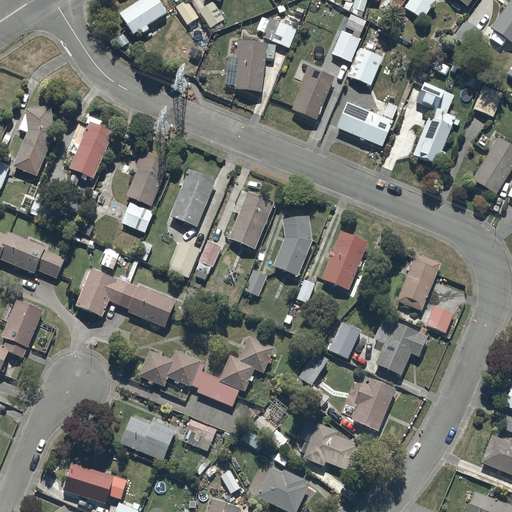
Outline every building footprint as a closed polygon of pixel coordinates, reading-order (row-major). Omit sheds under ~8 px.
[(156,0),(146,0),(119,18),(133,39),(140,34),(142,38),(148,34),(146,31),(167,17),(156,0)] [(379,4),(379,0),(355,0),(352,12),(364,15),(367,2),(379,4)] [(436,0),(410,0),(404,11),(423,23),(437,1),(436,0)] [(450,0),(467,12),(475,0),(450,0)] [(511,1),(491,32),(495,35),(489,42),(502,51),(507,45),(511,48),(511,1)] [(176,11),(186,29),(199,21),(188,3),(176,11)] [(213,5),(198,14),(210,33),(213,30),(214,32),(223,26),(222,24),(224,23),(223,22),(224,21),(217,10),(216,10),(213,5)] [(341,33),(331,57),(351,66),(363,37),(362,36),(367,24),(351,17),(345,31),(354,35),(353,38),(341,33)] [(482,36),(464,23),(452,40),(470,53),(482,36)] [(278,25),(270,45),(289,52),(297,32),(278,25)] [(237,63),(234,94),(262,97),(266,57),(273,58),(274,50),(237,45),(235,63),(237,63)] [(360,52),(348,80),(370,89),(382,61),(360,52)] [(436,62),(431,70),(446,78),(450,70),(436,62)] [(303,88),(292,114),(316,124),(335,81),(308,69),(300,87),(303,88)] [(432,124),(428,122),(412,160),(418,162),(417,164),(434,171),(452,129),(457,131),(460,126),(454,123),(456,120),(447,116),(455,98),(418,82),(409,102),(416,105),(416,106),(421,108),(421,109),(430,113),(431,112),(436,114),(432,124)] [(481,90),(472,112),(492,120),(501,99),(481,90)] [(348,106),(336,132),(381,152),(393,126),(348,106)] [(18,133),(27,137),(13,171),(36,180),(54,138),(51,110),(25,113),(26,116),(18,133)] [(88,182),(91,184),(92,184),(101,164),(105,166),(110,156),(105,154),(112,138),(89,127),(86,133),(80,130),(74,142),(81,145),(68,173),(73,175),(68,185),(74,188),(73,189),(83,193),(88,182)] [(511,150),(499,142),(472,184),(496,199),(511,173),(511,150)] [(138,173),(126,200),(151,211),(169,168),(142,156),(135,172),(138,173)] [(0,164),(0,192),(0,193),(10,169),(0,164)] [(188,174),(169,220),(196,231),(215,185),(188,174)] [(274,207),(242,194),(233,215),(239,218),(228,243),(254,254),(274,207)] [(55,203),(38,196),(29,217),(46,225),(55,203)] [(129,206),(121,227),(144,236),(153,216),(129,206)] [(284,242),(272,270),(298,281),(316,246),(309,220),(282,224),(284,242)] [(0,236),(0,263),(33,278),(36,272),(56,281),(65,261),(8,236),(7,240),(0,236)] [(329,263),(321,283),(348,294),(367,246),(340,236),(332,256),(330,256),(328,262),(329,263)] [(143,243),(136,260),(145,264),(152,247),(143,243)] [(208,243),(198,264),(200,265),(196,273),(198,274),(195,280),(205,284),(211,270),(212,271),(222,249),(208,243)] [(181,245),(168,273),(188,282),(200,253),(181,245)] [(416,258),(396,305),(421,315),(440,268),(416,258)] [(92,270),(75,311),(101,322),(108,305),(129,313),(127,317),(164,332),(175,305),(92,270)] [(266,279),(252,273),(244,295),(257,301),(266,279)] [(310,300),(315,286),(304,283),(299,297),(310,300)] [(0,376),(8,356),(22,362),(26,352),(28,352),(43,313),(17,303),(1,342),(6,344),(4,349),(0,347),(0,376)] [(433,308),(425,329),(445,337),(453,316),(433,308)] [(375,368),(400,379),(410,358),(418,361),(427,340),(383,321),(373,343),(384,348),(375,368)] [(342,325),(328,354),(346,363),(360,334),(342,325)] [(150,354),(139,379),(164,391),(168,381),(190,391),(191,389),(197,392),(196,395),(231,412),(239,394),(243,395),(253,373),(262,377),(267,366),(269,367),(272,361),(269,360),(273,352),(248,340),(238,363),(230,360),(219,382),(202,374),(205,367),(176,353),(171,364),(150,354)] [(357,409),(350,423),(377,435),(396,393),(366,380),(354,407),(357,409)] [(328,401),(312,387),(310,390),(301,382),(296,389),(304,396),(302,398),(319,412),(328,401)] [(275,432),(259,419),(253,427),(269,440),(275,432)] [(131,420),(120,447),(164,464),(175,435),(152,426),(151,428),(131,420)] [(216,431),(191,422),(183,445),(208,453),(216,431)] [(323,471),(325,466),(349,476),(360,449),(336,439),(338,435),(317,427),(310,444),(305,442),(299,458),(303,460),(303,462),(323,471)] [(492,440),(481,467),(511,479),(511,442),(510,442),(509,446),(492,440)] [(71,468),(62,495),(105,508),(107,500),(120,504),(126,484),(71,468)] [(283,479),(269,472),(256,501),(278,511),(297,511),(308,491),(302,488),(304,484),(284,475),(283,479)] [(163,497),(172,477),(161,473),(153,493),(163,497)] [(220,480),(230,498),(240,492),(230,474),(220,480)] [(511,511),(474,496),(467,511),(511,511)] [(212,502),(209,511),(240,511),(212,502)]
